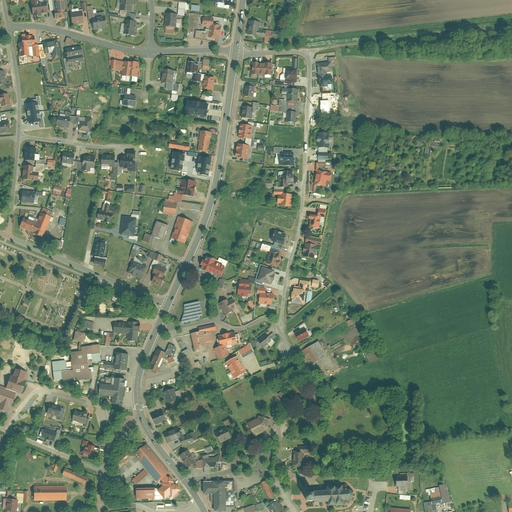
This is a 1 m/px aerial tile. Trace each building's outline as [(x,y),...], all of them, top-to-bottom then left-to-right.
[(38,0),(31,0),(33,17),(41,16),(41,13),(47,13),(46,2),(43,2),(38,2),(38,0)] [(54,0),(56,10),(56,15),(55,15),(55,20),(67,18),(66,11),(65,11),(63,0),(54,0)] [(117,0),(117,9),(120,10),(119,16),(136,19),(137,15),(132,14),(133,0),(136,0),(117,0)] [(234,9),(234,0),(221,0),(221,7),(234,9)] [(179,2),(178,13),(178,16),(185,17),(186,11),(189,11),(190,3),(179,2)] [(87,7),(88,11),(89,19),(92,19),(106,17),(105,11),(97,13),(96,10),(93,10),(92,6),(87,7)] [(82,12),(82,11),(72,13),(70,13),(72,24),(84,22),(82,12)] [(178,13),(166,12),(165,28),(182,29),(182,20),(177,20),(178,16),(178,13)] [(106,17),(92,19),(93,30),(107,28),(106,17)] [(214,18),(203,17),(202,26),(206,26),(206,32),(196,31),(195,38),(219,41),(220,26),(213,26),(214,18)] [(137,22),(126,20),(124,35),(135,37),(137,22)] [(262,22),(249,20),(247,35),(265,38),(264,41),(268,42),(269,36),(279,37),(279,32),(261,29),(262,22)] [(21,43),(18,43),(20,57),(40,55),(38,45),(35,45),(34,36),(20,37),(21,43)] [(58,41),(43,44),(45,57),(53,56),(54,61),(61,59),(58,41)] [(43,44),(38,45),(40,55),(41,65),(46,64),(45,58),(46,58),(45,57),(43,44)] [(81,47),(66,50),(67,59),(68,64),(83,62),(81,47)] [(293,69),(285,69),(284,82),(297,83),(298,59),(294,59),(293,69)] [(130,63),(109,60),(110,65),(111,66),(111,70),(122,71),(121,81),(128,81),(129,76),(130,63)] [(194,63),(188,62),(187,75),(193,75),(192,84),(199,85),(200,85),(201,75),(197,74),(198,66),(194,65),(194,63)] [(332,62),(317,64),(320,86),(334,85),(332,62)] [(130,63),(129,76),(137,77),(138,63),(130,63)] [(273,63),(252,63),(252,77),(272,77),(273,63)] [(177,71),(162,69),(161,82),(173,84),(176,84),(177,71)] [(205,77),(203,77),(202,90),(213,91),(214,78),(205,77)] [(176,84),(173,84),(172,94),(181,95),(182,85),(176,84)] [(255,87),(245,86),(244,96),(256,97),(257,93),(254,93),(255,87)] [(299,90),(282,89),(282,95),(283,95),(283,98),(287,99),(287,101),(298,102),(299,90)] [(130,95),(124,94),(122,107),(135,109),(137,96),(130,95)] [(8,95),(0,95),(0,105),(1,108),(10,107),(8,95)] [(331,101),(320,101),(320,116),(331,116),(331,101)] [(37,102),(25,105),(27,114),(39,112),(37,102)] [(208,104),(186,102),(185,114),(207,117),(208,104)] [(253,108),(243,106),(241,118),(255,120),(256,110),(258,110),(259,104),(254,103),(253,108)] [(39,112),(27,114),(29,125),(41,122),(39,112)] [(297,113),(287,113),(287,122),(296,123),(297,113)] [(69,117),(56,115),(55,125),(67,127),(69,117)] [(85,121),(78,121),(77,131),(91,132),(93,118),(86,117),(85,121)] [(0,123),(0,136),(10,135),(9,122),(0,123)] [(252,126),(240,125),(239,138),(250,139),(252,126)] [(211,131),(199,130),(196,150),(208,152),(211,131)] [(330,133),(318,133),(318,147),(329,148),(330,133)] [(188,143),(168,140),(167,145),(187,148),(188,143)] [(250,146),(238,144),(236,157),(248,159),(250,146)] [(34,148),(23,147),(22,160),(33,161),(34,154),(34,148)] [(121,156),(121,167),(133,167),(133,156),(135,156),(135,151),(125,151),(125,156),(121,156)] [(73,153),(62,152),(60,166),(75,168),(76,161),(72,161),(73,153)] [(294,152),(281,152),(281,153),(277,153),(277,157),(275,157),(275,164),(279,164),(279,166),(294,166),(294,152)] [(318,153),(318,162),(326,162),(326,160),(328,160),(328,153),(318,153)] [(82,162),(76,161),(75,168),(75,170),(93,173),(95,157),(83,155),(82,162)] [(112,155),(101,155),(100,169),(108,169),(108,167),(112,167),(112,162),(112,155)] [(184,157),(173,155),(170,170),(182,172),(184,157)] [(50,156),(46,156),(45,165),(50,166),(54,166),(54,160),(49,160),(50,156)] [(212,159),(200,157),(197,175),(209,177),(212,159)] [(326,163),(316,163),(316,171),(317,172),(314,184),(325,187),(327,180),(331,181),(332,173),(318,170),(318,165),(326,165),(326,163)] [(34,167),(21,166),(20,179),(36,180),(36,170),(34,170),(34,167)] [(294,172),(279,172),(278,187),(288,188),(288,183),(293,184),(294,172)] [(178,185),(176,193),(182,194),(192,196),(196,180),(182,177),(180,185),(178,185)] [(61,188),(53,187),(52,194),(59,195),(61,188)] [(113,192),(102,190),(100,199),(106,201),(110,201),(113,192)] [(283,191),(274,190),(274,195),(278,196),(278,204),(280,204),(280,206),(292,207),(292,195),(283,194),(283,191)] [(33,192),(21,191),(20,202),(32,203),(32,202),(33,196),(33,192)] [(182,194),(176,193),(173,192),(173,196),(168,195),(167,199),(181,201),(182,194)] [(177,202),(165,200),(163,214),(175,216),(176,208),(177,202)] [(199,205),(177,202),(176,208),(198,211),(199,205)] [(100,211),(98,219),(110,222),(113,212),(108,211),(109,205),(106,204),(104,212),(100,211)] [(327,205),(320,204),(318,215),(309,214),(308,219),(311,220),(310,227),(319,228),(320,222),(323,223),(324,218),(325,218),(327,205)] [(36,222),(22,216),(17,227),(42,237),(51,216),(41,212),(36,222)] [(137,218),(122,216),(120,235),(135,237),(137,218)] [(193,223),(178,217),(170,239),(185,244),(193,223)] [(150,236),(145,233),(142,242),(151,245),(154,237),(162,240),(168,226),(156,221),(150,236)] [(286,235),(274,231),(271,242),(283,245),(286,235)] [(322,240),(307,237),(303,257),(315,259),(317,245),(321,246),(322,240)] [(106,244),(95,242),(92,256),(103,259),(106,244)] [(130,257),(135,259),(136,257),(140,247),(136,245),(135,245),(130,257)] [(282,252),(270,248),(265,263),(278,267),(282,252)] [(154,270),(152,274),(154,275),(150,283),(162,288),(165,282),(167,276),(164,275),(167,269),(166,268),(168,265),(159,261),(161,256),(156,254),(154,260),(150,268),(154,270)] [(217,259),(207,256),(205,260),(202,258),(200,264),(203,265),(202,269),(209,272),(210,270),(220,274),(223,266),(221,266),(222,263),(216,261),(217,259)] [(144,264),(136,257),(135,259),(129,272),(142,278),(147,266),(144,264)] [(275,271),(262,267),(258,280),(271,284),(275,271)] [(300,288),(293,287),(293,290),(291,290),(291,297),(292,297),(292,302),(304,304),(305,291),(310,291),(311,280),(301,280),(300,288)] [(248,282),(238,282),(238,285),(237,285),(237,295),(246,295),(246,292),(250,292),(250,286),(248,286),(248,282)] [(260,283),(255,283),(255,287),(256,287),(256,294),(258,294),(258,304),(269,304),(269,307),(274,308),(275,303),(271,303),(271,300),(272,300),(273,292),(265,292),(265,287),(264,287),(264,285),(260,285),(260,283)] [(110,299),(104,297),(103,300),(102,300),(99,306),(101,306),(100,307),(105,309),(106,308),(107,309),(110,303),(109,302),(110,299)] [(226,299),(218,303),(225,316),(233,312),(231,308),(236,306),(232,299),(227,302),(226,299)] [(183,314),(180,323),(199,319),(199,317),(202,316),(199,300),(184,304),(183,314)] [(94,322),(85,320),(83,328),(92,330),(94,322)] [(141,323),(114,322),(113,333),(127,333),(126,341),(137,341),(138,331),(140,331),(141,323)] [(200,331),(191,333),(194,351),(207,348),(206,342),(213,341),(210,330),(216,329),(215,324),(199,327),(200,331)] [(306,327),(294,333),(299,341),(310,335),(306,327)] [(84,333),(75,331),(73,340),(82,342),(84,333)] [(221,336),(216,338),(218,345),(214,346),(217,359),(229,356),(227,345),(237,343),(234,333),(229,334),(228,331),(221,332),(221,336)] [(113,333),(104,332),(103,336),(106,336),(105,343),(110,344),(110,337),(113,337),(113,333)] [(266,332),(252,342),(257,349),(262,345),(263,347),(272,340),(266,332)] [(319,341),(302,351),(305,356),(310,354),(315,362),(327,355),(319,341)] [(249,343),(238,350),(242,357),(254,350),(249,343)] [(76,381),(91,379),(91,370),(88,370),(87,360),(91,359),(92,362),(101,361),(99,344),(81,346),(81,350),(70,351),(72,368),(67,368),(66,359),(51,360),(53,380),(76,378),(76,381)] [(169,344),(165,352),(167,353),(165,356),(165,358),(168,359),(169,364),(175,362),(172,357),(176,350),(175,346),(169,344)] [(194,362),(187,348),(181,351),(192,373),(202,368),(198,361),(194,362)] [(165,352),(158,349),(150,368),(159,372),(165,358),(165,356),(167,353),(165,352)] [(130,353),(117,351),(115,362),(103,361),(102,369),(128,372),(130,353)] [(237,355),(225,361),(234,378),(245,372),(237,355)] [(27,373),(16,369),(13,379),(10,378),(7,389),(0,386),(0,405),(2,406),(0,411),(7,413),(9,408),(11,409),(16,391),(21,393),(27,373)] [(123,404),(126,378),(113,376),(112,383),(101,381),(99,394),(113,396),(112,403),(123,404)] [(173,388),(162,392),(166,405),(182,400),(179,390),(174,392),(173,388)] [(284,389),(278,394),(282,399),(288,394),(284,389)] [(66,408),(49,403),(47,413),(57,415),(56,420),(62,422),(66,408)] [(85,413),(75,411),(73,420),(84,423),(83,428),(87,429),(90,418),(85,416),(85,413)] [(162,411),(151,415),(155,425),(166,421),(162,411)] [(257,418),(246,422),(252,437),(263,433),(262,430),(268,428),(270,419),(257,416),(257,418)] [(117,426),(124,428),(127,420),(119,418),(117,426)] [(226,426),(214,432),(219,443),(226,440),(231,437),(226,426)] [(181,428),(164,434),(167,443),(179,438),(182,446),(197,441),(194,432),(183,435),(181,428)] [(56,433),(44,429),(41,438),(53,442),(54,439),(58,440),(60,431),(57,430),(56,433)] [(89,441),(84,440),(80,456),(98,460),(100,451),(94,450),(95,445),(88,443),(89,441)] [(146,443),(133,453),(156,482),(160,479),(166,474),(169,472),(146,443)] [(299,450),(292,450),(292,466),(305,466),(305,453),(308,453),(308,447),(299,447),(299,450)] [(127,450),(113,461),(119,469),(133,458),(127,450)] [(188,450),(179,455),(186,467),(195,461),(188,450)] [(215,458),(202,459),(203,468),(220,467),(222,469),(227,466),(225,463),(227,463),(223,456),(221,457),(220,455),(215,458)] [(59,466),(53,463),(50,470),(56,472),(59,466)] [(88,478),(65,469),(63,474),(86,483),(88,478)] [(143,470),(132,479),(137,485),(148,477),(143,470)] [(162,484),(156,488),(164,498),(169,494),(171,496),(180,489),(169,475),(168,477),(166,474),(160,479),(162,481),(161,482),(162,484)] [(407,476),(394,476),(395,487),(396,487),(397,494),(405,494),(405,486),(407,486),(407,481),(407,476)] [(216,505),(217,511),(228,510),(228,506),(235,506),(235,502),(239,502),(238,495),(235,495),(235,481),(213,482),(205,482),(205,494),(211,494),(211,499),(212,500),(212,501),(213,501),(214,502),(215,502),(216,502),(216,505)] [(265,481),(261,483),(268,499),(273,497),(265,481)] [(439,487),(428,489),(429,495),(430,495),(431,501),(431,511),(432,511),(437,511),(437,503),(443,502),(443,503),(451,501),(447,484),(439,486),(439,487)] [(249,490),(251,495),(261,490),(258,485),(249,490)] [(327,490),(314,491),(314,493),(306,493),(306,497),(306,501),(314,501),(314,503),(328,502),(329,506),(343,505),(345,506),(347,505),(349,504),(349,501),(352,500),(353,499),(354,497),(353,493),(352,490),(350,490),(348,489),(347,487),(345,485),(343,485),(341,486),(327,487),(327,490)] [(66,486),(34,486),(34,499),(66,499),(66,486)] [(154,487),(135,487),(135,498),(154,497),(154,488),(154,487)] [(155,487),(154,488),(154,497),(154,500),(161,500),(164,498),(156,488),(155,487)] [(412,496),(404,495),(403,499),(410,500),(410,504),(413,504),(413,499),(411,499),(412,496)] [(16,511),(17,499),(3,498),(3,511),(14,511),(16,511)] [(283,511),(276,500),(266,507),(269,511),(283,511)] [(256,505),(255,505),(258,511),(264,508),(261,503),(256,505)]
